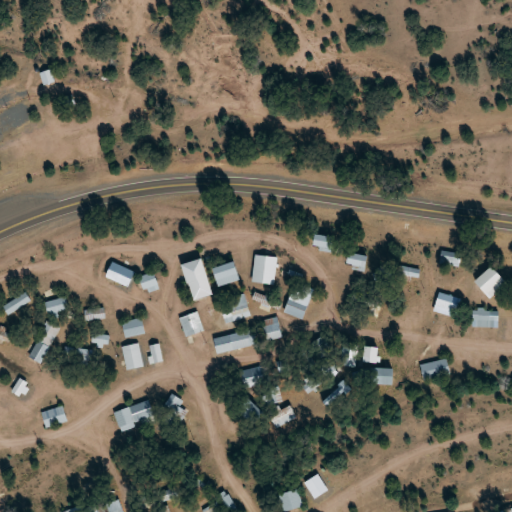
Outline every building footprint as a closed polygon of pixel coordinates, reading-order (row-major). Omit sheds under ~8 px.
[(41,72),(43,84),(54,82),(52,70),(41,72)] [(334,252),(337,238),(314,233),(311,248),(334,252)] [(367,256),(348,251),(344,265),(363,271),(367,256)] [(458,267),(461,254),(441,251),(439,263),(458,267)] [(274,284),(277,256),(254,254),(251,282),(274,284)] [(193,301),(213,294),(200,258),(180,265),(193,301)] [(212,267),(216,286),(239,280),(234,261),(212,267)] [(419,269),(398,266),(396,275),(418,279),(419,269)] [(488,298),(505,283),(490,266),(473,281),(488,298)] [(158,288),(153,272),(139,277),(144,293),(158,288)] [(252,299),(270,308),(273,301),(255,292),(252,299)] [(2,305),(7,314),(31,302),(26,293),(2,305)] [(308,303),(290,295),(283,311),(301,319),(308,303)] [(44,303),(48,314),(66,307),(63,297),(44,303)] [(250,311),(244,302),(222,317),(229,326),(250,311)] [(104,309),(85,309),(85,319),(104,319),(104,309)] [(497,309),(472,309),(472,327),(497,327),(497,309)] [(179,318),(186,337),(204,330),(197,311),(179,318)] [(121,324),(126,338),(145,332),(140,317),(121,324)] [(280,338),(278,318),(263,319),(265,340),(280,338)] [(26,355),(38,363),(62,331),(51,323),(26,355)] [(230,349),(254,345),(252,330),(227,334),(230,349)] [(109,336),(93,332),(91,343),(106,347),(109,336)] [(331,347),(323,335),(310,345),(319,356),(331,347)] [(143,366),(139,343),(122,346),(126,370),(143,366)] [(149,345),(153,363),(163,361),(159,343),(149,345)] [(362,361),(375,363),(378,348),(364,345),(362,361)] [(92,348),(64,348),(64,361),(92,361),(92,348)] [(449,372),(444,357),(419,366),(424,381),(449,372)] [(268,379),(261,364),(239,374),(246,389),(268,379)] [(392,384),(392,368),(368,368),(368,384),(392,384)] [(331,408),(350,388),(342,381),(323,401),(331,408)] [(183,400),(171,394),(164,408),(176,413),(183,400)] [(262,414),(245,394),(234,404),(250,424),(262,414)] [(114,410),(119,428),(154,419),(150,401),(114,410)] [(276,428),(296,417),(289,405),(270,416),(276,428)] [(46,428),(67,421),(62,406),(41,412),(46,428)] [(163,500),(177,495),(175,488),(161,492),(163,500)] [(302,506),(298,489),(279,494),(283,511),(302,506)] [(123,511),(118,495),(69,511),(123,511)]
